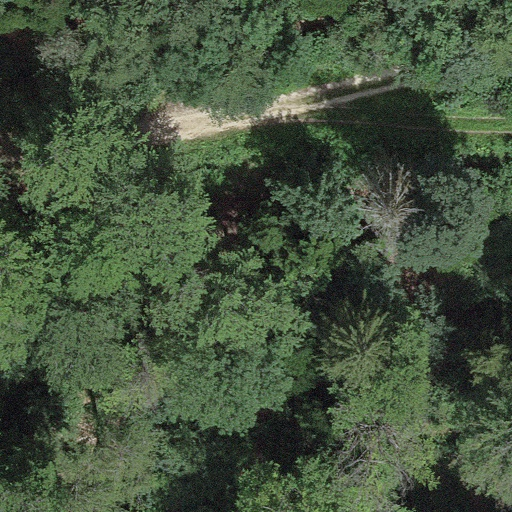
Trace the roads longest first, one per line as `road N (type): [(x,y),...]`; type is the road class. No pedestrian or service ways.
road 1 (track): [(0,143),(173,125),(511,42)]
road 2 (track): [(261,106),(511,123)]
